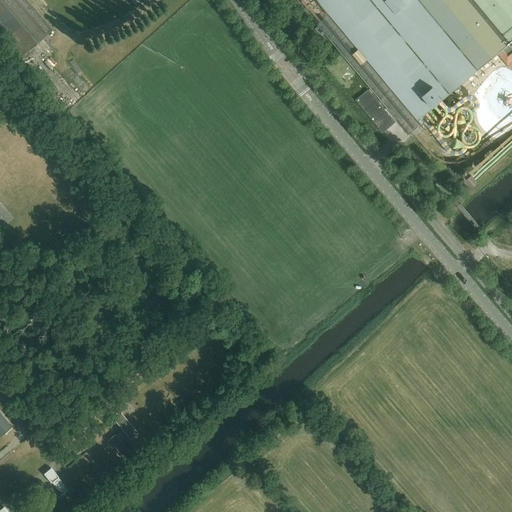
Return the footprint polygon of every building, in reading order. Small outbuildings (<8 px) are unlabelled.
[(0,0),(0,31),(21,56),(52,30),(26,0),(0,0)] [(511,0),(318,0),(418,120),(422,117),(426,113),(429,110),(437,103),(442,100),(444,98),(498,53),(511,69),(511,0)] [(327,14),(321,17),(324,25),(330,23),(327,14)] [(0,79),(11,71),(6,64),(0,69),(0,79)] [(368,89),(355,100),(383,133),(395,122),(368,89)] [(0,151),(23,139),(16,127),(0,136),(0,151)] [(465,176),(472,183),(477,179),(475,177),(473,174),(470,172),(468,174),(465,176)] [(0,435),(11,426),(0,413),(0,435)] [(115,436),(108,442),(124,460),(131,454),(121,442),(128,436),(130,440),(137,434),(119,413),(112,419),(125,433),(118,439),(115,436)] [(339,463),(343,469),(351,463),(347,457),(339,463)] [(109,466),(96,476),(103,484),(115,474),(109,466)] [(50,468),(43,473),(62,495),(69,490),(50,468)] [(236,479),(245,488),(252,481),(242,473),(236,479)] [(292,480),(288,484),(296,491),(299,488),(292,480)]
